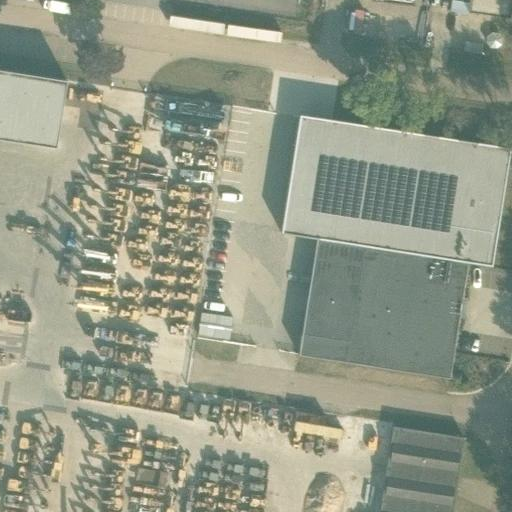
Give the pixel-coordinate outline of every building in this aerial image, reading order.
[(463,0),(468,1),(467,12),(508,18),(510,0),(463,0)] [(487,37),(486,43),(490,48),(495,49),(500,45),(501,39),(497,35),(491,34),(487,37)] [(0,138),(55,147),(65,81),(0,70),(0,138)] [(298,117),(280,233),(316,239),(298,355),(297,355),(448,379),(448,378),(453,351),(456,331),(458,318),(461,299),(463,286),(467,263),(490,266),(509,149),(509,148),(445,138),(428,136),(367,126),(321,119),(299,115),(298,117)] [(451,511),(463,439),(392,428),(379,511),(451,511)]
